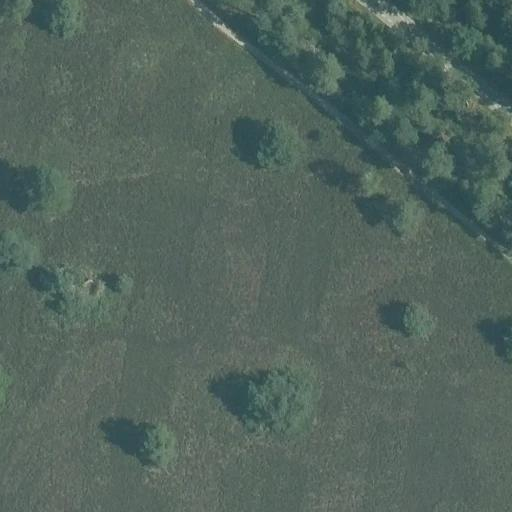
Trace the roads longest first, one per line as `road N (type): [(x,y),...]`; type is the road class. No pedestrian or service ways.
road 1 (track): [(192,0),(511,259)]
road 2 (unclassified): [(511,115),(371,0)]
